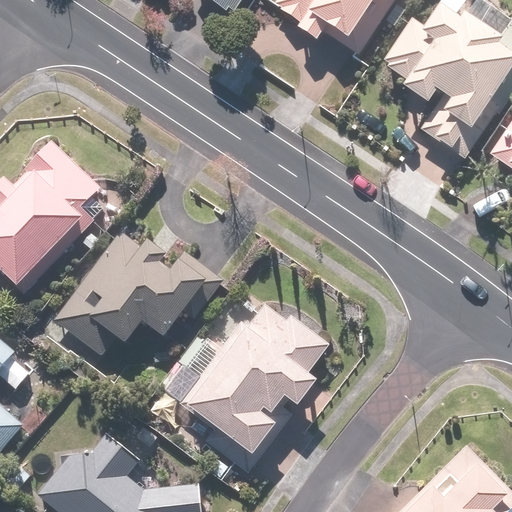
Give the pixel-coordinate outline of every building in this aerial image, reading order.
[(186,0),(221,24),(237,0),(186,0)] [(270,0),(264,10),(293,28),(288,35),(310,49),(318,36),(358,62),(394,0),(270,0)] [(511,81),(511,77),(501,72),(507,60),(492,51),(496,44),(451,19),(461,1),(459,0),(432,0),(427,11),(416,30),(403,23),(377,68),(396,78),(388,91),(416,107),(422,98),(440,108),(434,119),(425,136),(467,160),(511,81)] [(511,120),(482,167),(511,185),(511,120)] [(110,190),(58,138),(19,177),(16,173),(0,188),(0,263),(3,261),(29,286),(97,218),(90,210),(110,190)] [(181,338),(227,275),(192,250),(186,258),(162,240),(157,248),(126,226),(58,319),(109,355),(125,333),(137,342),(154,318),(181,338)] [(215,426),(206,437),(253,473),(298,414),(289,406),(297,395),(309,404),(331,376),(321,368),(339,345),(301,315),(296,321),(274,304),(266,315),(257,309),(185,403),(215,426)] [(0,458),(28,427),(0,402),(0,379),(1,378),(2,379),(6,374),(21,388),(34,373),(19,360),(26,352),(0,329),(0,458)] [(81,441),(43,494),(65,511),(212,511),(209,475),(148,484),(136,475),(149,458),(115,434),(100,455),(81,441)] [(511,511),(511,481),(474,445),(415,506),(420,511),(511,511)]
